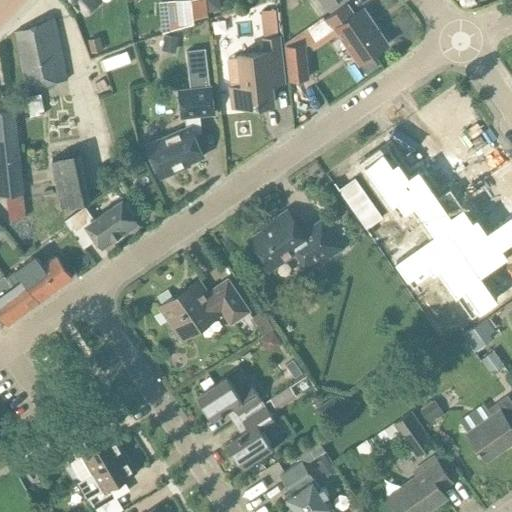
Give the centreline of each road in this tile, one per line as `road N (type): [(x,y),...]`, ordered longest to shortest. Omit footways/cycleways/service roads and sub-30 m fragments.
road 1 (residential): [(95,296),(460,37)]
road 2 (residential): [(230,511),(95,296)]
